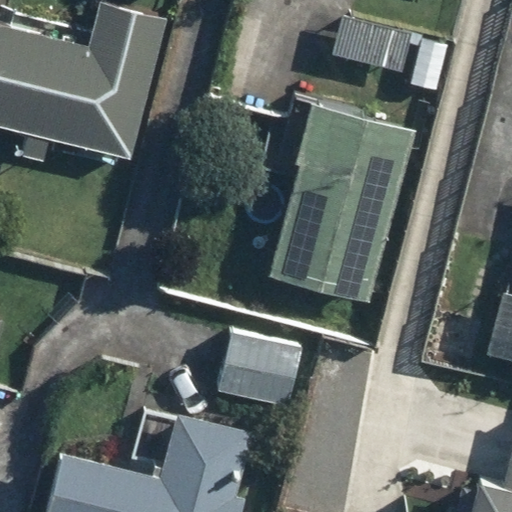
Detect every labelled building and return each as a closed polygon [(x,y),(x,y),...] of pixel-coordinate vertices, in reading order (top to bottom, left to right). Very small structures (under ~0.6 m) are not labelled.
[(0,17),(0,116),(128,150),(163,12),(117,0),(91,0),(82,39),(0,17)] [(415,125),(309,98),(265,269),(370,296),(415,125)] [(511,370),(511,289),(500,286),(486,349),(511,355),(511,361),(510,370),(511,370)] [(300,345),(229,330),(216,389),(287,404),(300,345)] [(159,465),(58,443),(43,511),(240,511),(244,498),(236,496),(252,422),(172,405),(159,465)] [(451,505),(449,511),(511,511),(511,437),(502,480),(471,472),(462,508),(451,505)]
